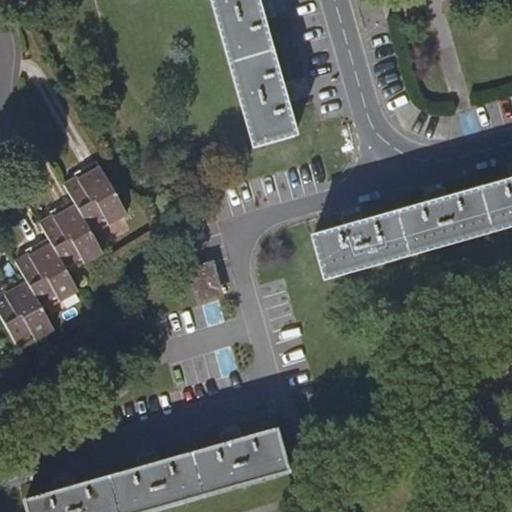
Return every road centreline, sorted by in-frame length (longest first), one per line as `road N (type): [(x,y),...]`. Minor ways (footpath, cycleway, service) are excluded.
road 1 (residential): [(18,466),(269,395),(233,263),(242,241),(390,173)]
road 2 (residential): [(338,0),(390,173)]
road 3 (residential): [(390,173),(511,139)]
